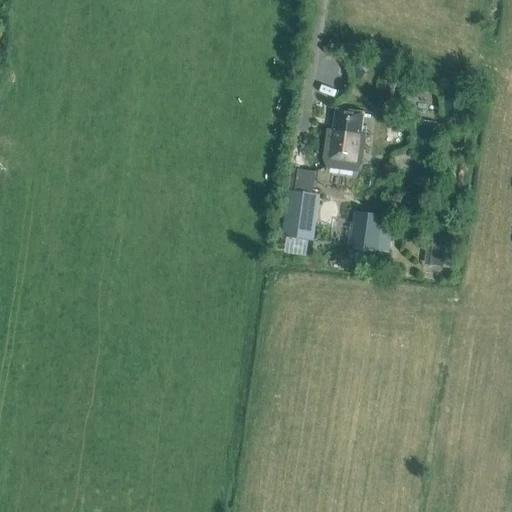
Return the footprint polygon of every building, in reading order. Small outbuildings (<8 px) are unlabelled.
[(360,77),(369,70),(363,62),(354,70),(360,77)] [(445,101),(446,115),(462,114),(462,100),(445,101)] [(362,165),(365,137),(361,136),(364,114),(335,111),(333,133),(327,132),(324,160),(326,168),(357,172),(362,165)] [(416,122),(413,154),(432,157),(436,124),(416,122)] [(319,195),(311,194),(315,170),(294,167),(283,237),(312,241),(319,195)] [(389,252),(392,228),(383,227),(384,215),(355,212),(350,247),(389,252)] [(454,228),(431,225),(425,263),(448,266),(454,228)]
